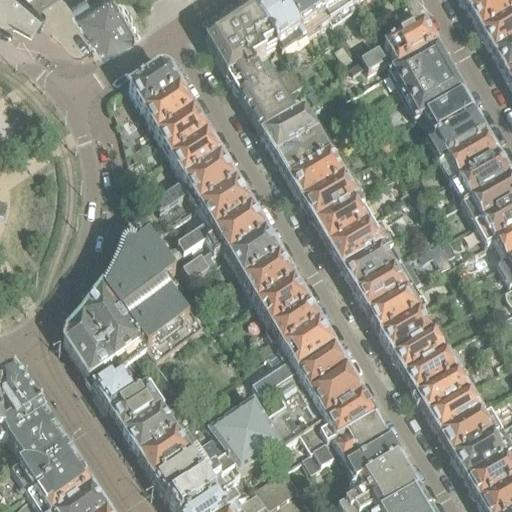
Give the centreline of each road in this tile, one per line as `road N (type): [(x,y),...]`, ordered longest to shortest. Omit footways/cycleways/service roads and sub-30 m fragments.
road 1 (residential): [(451,511),(173,34)]
road 2 (residential): [(19,336),(68,285),(92,213),(88,156),(65,104)]
road 3 (residential): [(134,511),(19,336)]
road 4 (residential): [(511,144),(429,0)]
road 5 (residential): [(65,104),(173,34)]
